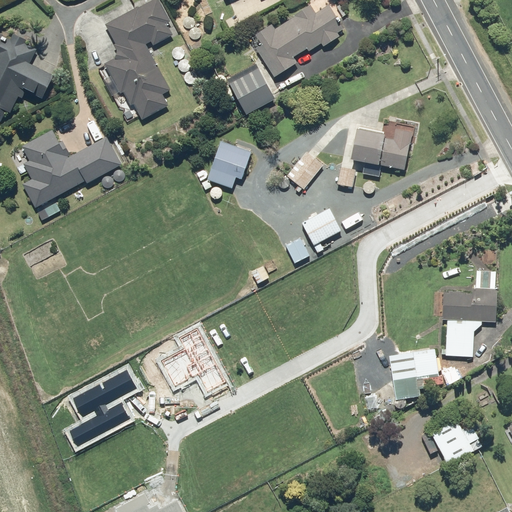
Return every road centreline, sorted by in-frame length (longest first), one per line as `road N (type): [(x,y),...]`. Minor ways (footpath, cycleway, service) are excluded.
road 1 (residential): [(504,136),(381,199),(273,201),(53,312)]
road 2 (residential): [(511,197),(410,250),(348,338),(125,456)]
road 3 (tertiary): [(504,136),(431,0)]
